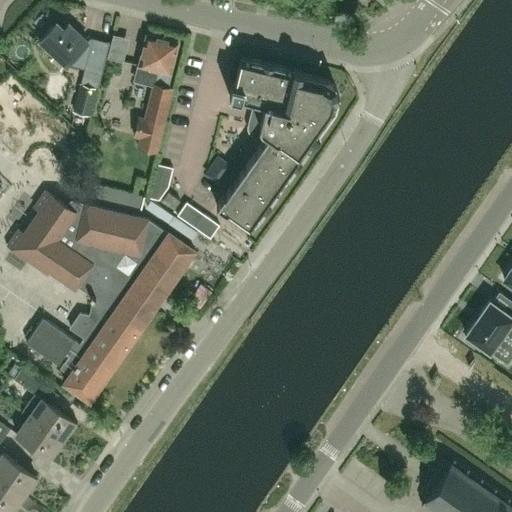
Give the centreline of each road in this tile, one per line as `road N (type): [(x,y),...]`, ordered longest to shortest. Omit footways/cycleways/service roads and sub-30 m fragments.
road 1 (residential): [(93,511),(368,128),(387,83),(386,48)]
road 2 (tertiary): [(386,48),(355,49),(138,0)]
road 3 (tertiary): [(288,511),(417,327)]
road 4 (tertiary): [(417,327),(511,191)]
